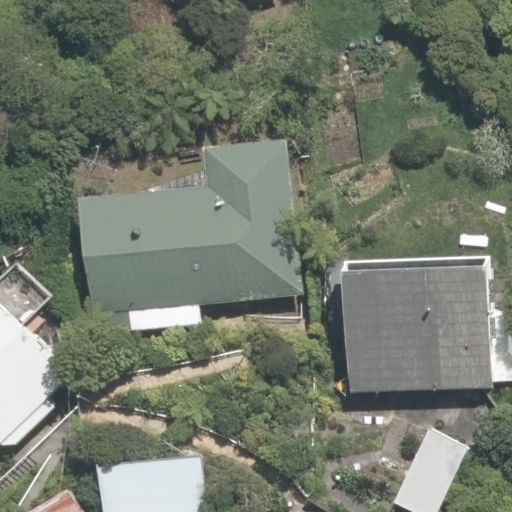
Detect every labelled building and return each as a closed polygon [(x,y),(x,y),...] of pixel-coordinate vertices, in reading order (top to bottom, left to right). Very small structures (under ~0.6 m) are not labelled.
[(89,243),(92,301),(129,299),(130,331),(202,327),(200,296),(321,291),(319,248),(282,250),(277,130),(236,131),(235,114),(197,115),(199,160),(163,162),(164,183),(68,187),(71,244),(89,243)] [(495,255),(493,229),(459,231),(459,242),(331,250),(340,388),(511,377),(511,302),(480,305),(477,256),(495,255)] [(40,387),(63,364),(0,301),(0,437),(9,447),(55,401),(40,387)] [(439,511),(473,438),(418,412),(377,501),(401,511),(439,511)] [(207,511),(207,449),(99,451),(100,511),(207,511)] [(82,511),(56,468),(0,503),(0,511),(82,511)]
